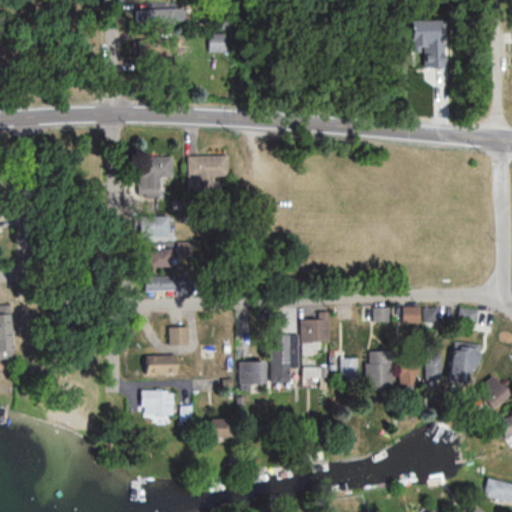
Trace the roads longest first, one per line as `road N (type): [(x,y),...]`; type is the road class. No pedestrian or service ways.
road 1 (tertiary): [(511,140),(153,115),(0,118)]
road 2 (residential): [(500,298),(114,305)]
road 3 (residential): [(111,0),(115,385)]
road 4 (residential): [(501,140),(500,298)]
road 5 (residential): [(23,117),(21,274)]
road 6 (residential): [(492,0),(501,140)]
